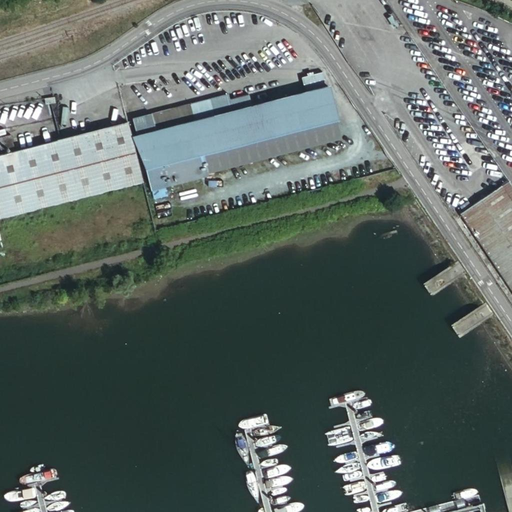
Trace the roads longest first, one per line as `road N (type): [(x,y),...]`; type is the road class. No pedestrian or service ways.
road 1 (unclassified): [(511,323),(326,49),(293,19),(260,4),(200,2),(91,64),(0,93)]
road 2 (unknown): [(459,188),(399,101),(368,111)]
